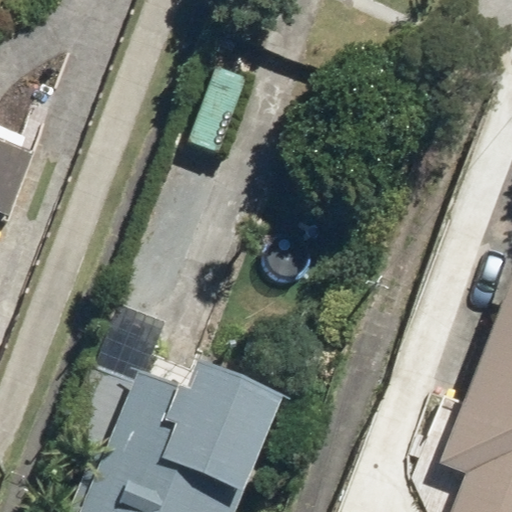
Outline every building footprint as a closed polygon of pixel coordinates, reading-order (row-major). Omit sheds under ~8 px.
[(252,78),(217,64),(185,143),(220,157),(252,78)] [(0,209),(11,214),(36,150),(0,136),(0,209)] [(208,171),(177,159),(156,215),(188,227),(208,171)] [(511,511),(511,277),(441,463),(467,472),(451,511),(511,511)] [(95,444),(68,511),(235,511),(283,394),(243,372),(198,356),(187,385),(137,365),(131,381),(92,366),(66,433),(95,444)]
